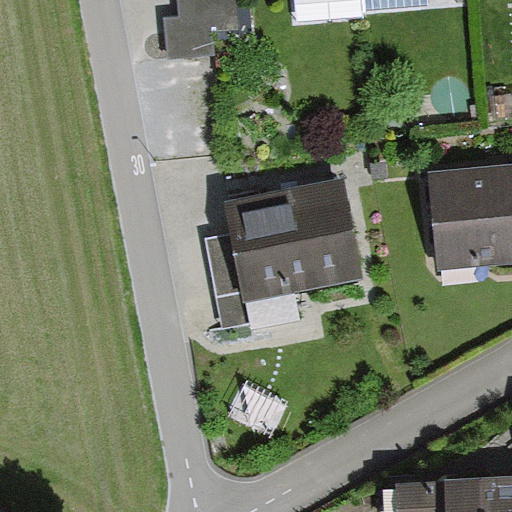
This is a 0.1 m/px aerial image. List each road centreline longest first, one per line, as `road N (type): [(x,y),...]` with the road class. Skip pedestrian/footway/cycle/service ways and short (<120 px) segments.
road 1 (residential): [(195,511),(97,0)]
road 2 (residential): [(511,364),(249,511)]
